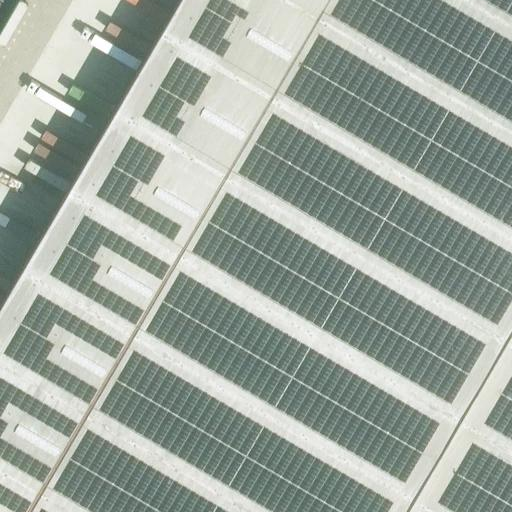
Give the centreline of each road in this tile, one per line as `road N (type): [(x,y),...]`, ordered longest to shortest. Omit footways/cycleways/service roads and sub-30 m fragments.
road 1 (unknown): [(453,0),(367,129),(305,251),(226,367),(169,423),(106,410),(94,417),(71,439),(31,511)]
road 2 (unknown): [(0,336),(144,90),(201,9)]
